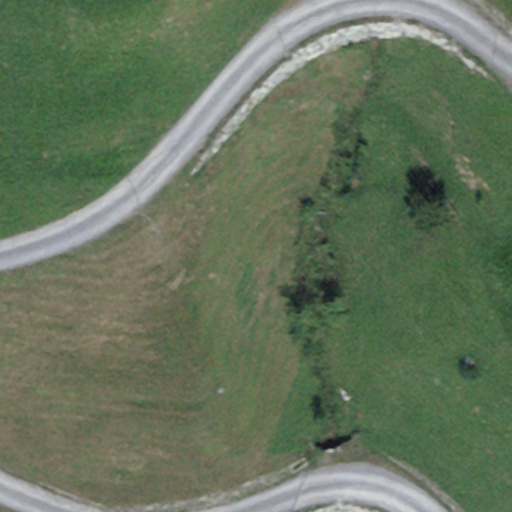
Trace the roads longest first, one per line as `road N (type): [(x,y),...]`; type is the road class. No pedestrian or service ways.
road 1 (residential): [(0,256),(101,217),(306,20),(383,0)]
road 2 (residential): [(423,511),(384,489),(356,485),(253,511)]
road 3 (residential): [(385,0),(441,12),(511,59)]
